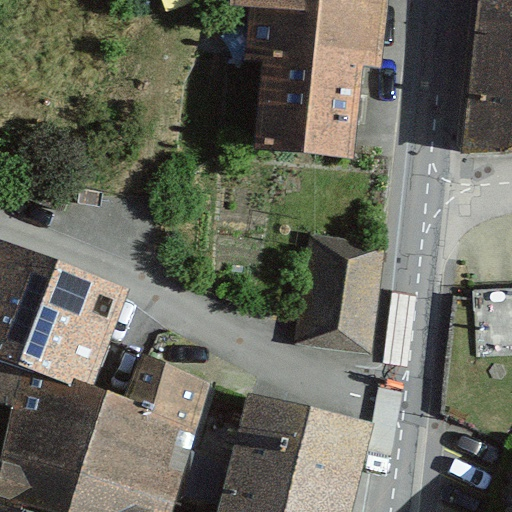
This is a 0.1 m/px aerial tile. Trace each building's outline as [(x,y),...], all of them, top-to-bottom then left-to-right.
[(253,68),(246,147),(336,155),(343,69),(372,71),(377,0),(224,0),(224,11),(242,12),(238,66),(253,68)] [(511,0),(474,0),(461,157),(511,154),(511,0)] [(314,245),(298,348),(365,359),(381,256),(314,245)] [(113,286),(0,251),(0,367),(80,393),(113,286)] [(0,511),(157,511),(200,383),(133,361),(116,402),(80,393),(0,367),(0,412),(8,415),(0,442),(0,511)] [(340,511),(359,426),(240,399),(210,511),(340,511)]
